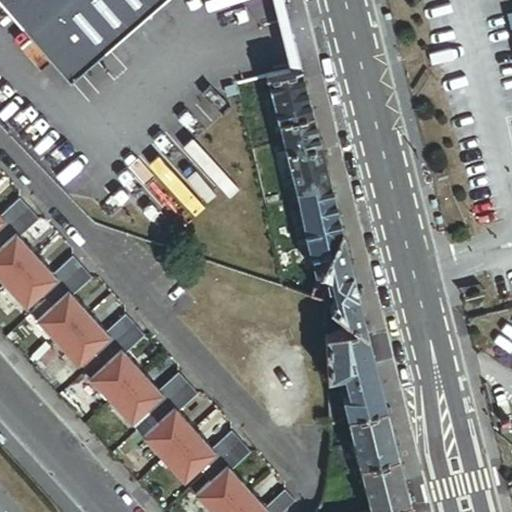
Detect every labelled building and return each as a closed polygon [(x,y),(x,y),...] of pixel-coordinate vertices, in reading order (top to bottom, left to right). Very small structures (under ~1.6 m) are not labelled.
[(3,0),(77,83),(170,0),(3,0)] [(314,115),(303,69),(268,78),(280,124),(314,115)] [(322,145),(314,115),(280,124),(287,154),(322,145)] [(331,181),(322,145),(287,154),(296,190),(331,181)] [(339,213),(331,181),(296,190),(304,223),(339,213)] [(4,221),(10,228),(31,209),(20,198),(0,216),(5,221),(4,221)] [(31,209),(10,228),(16,234),(17,234),(21,238),(41,220),(31,209)] [(343,228),(339,213),(304,223),(317,274),(324,272),(343,228)] [(0,236),(10,228),(4,221),(0,224),(0,236)] [(16,234),(10,228),(0,236),(0,248),(16,234)] [(369,334),(343,228),(324,272),(331,276),(332,278),(334,287),(337,299),(331,308),(341,315),(355,325),(369,334)] [(21,271),(37,256),(21,238),(17,234),(16,234),(0,248),(21,271)] [(0,280),(5,286),(21,271),(0,248),(0,280)] [(53,274),(37,256),(21,271),(41,293),(57,279),(58,279),(53,274)] [(57,279),(63,286),(83,267),(73,256),(53,274),(58,279),(57,279)] [(83,267),(63,286),(68,292),(69,292),(74,296),(94,278),(83,267)] [(41,293),(21,271),(5,286),(25,308),(41,293)] [(47,300),(63,286),(57,279),(41,293),(47,300)] [(68,292),(63,286),(47,300),(53,306),(68,292)] [(74,329),(90,314),(74,296),(69,292),(68,292),(53,306),(74,329)] [(331,308),(325,303),(326,321),(341,315),(331,308)] [(58,344),(74,329),(53,306),(37,321),(58,344)] [(106,332),(90,314),(74,329),(94,352),(110,338),(111,337),(106,332)] [(110,338),(116,344),(136,325),(126,314),(106,332),(111,337),(110,338)] [(136,325),(116,344),(121,350),(122,350),(127,355),(147,337),(136,325)] [(355,325),(326,334),(329,378),(347,374),(348,379),(379,372),(369,334),(355,325)] [(94,352),(74,329),(58,344),(78,366),(94,352)] [(100,358),(116,344),(110,338),(94,352),(100,358)] [(121,350),(116,344),(100,358),(106,364),(121,350)] [(126,387),(143,372),(127,355),(122,350),(121,350),(106,364),(126,387)] [(94,352),(78,366),(84,373),(100,358),(94,352)] [(100,358),(84,373),(90,379),(106,364),(100,358)] [(111,402),(126,387),(106,364),(90,379),(111,402)] [(159,391),(143,372),(126,387),(147,410),(162,396),(163,395),(159,391)] [(162,396),(169,402),(189,383),(180,372),(159,391),(163,395),(162,396)] [(387,406),(379,372),(348,379),(349,384),(351,390),(343,392),(343,393),(348,410),(349,416),(387,406)] [(189,383),(169,402),(174,409),(175,408),(179,412),(199,394),(189,383)] [(342,394),(343,393),(343,392),(351,390),(349,384),(340,386),(342,394)] [(147,410),(126,387),(111,402),(131,424),(147,410)] [(153,416),(169,402),(162,396),(147,410),(153,416)] [(174,409),(169,402),(153,416),(159,423),(174,409)] [(399,454),(387,406),(349,416),(350,418),(356,442),(361,464),(399,454)] [(180,445),(196,431),(179,412),(175,408),(174,409),(159,423),(180,445)] [(348,410),(331,408),(331,426),(350,418),(349,416),(348,410)] [(147,410),(131,424),(137,431),(153,416),(147,410)] [(153,416),(137,431),(143,437),(159,423),(153,416)] [(164,460),(180,445),(159,423),(143,437),(164,460)] [(216,454),(221,461),(242,442),(232,430),(212,448),(217,453),(216,454)] [(212,448),(196,431),(180,445),(200,468),(216,454),(217,453),(212,448)] [(242,442),(221,461),(227,466),(228,466),(232,470),(252,452),(242,442)] [(331,451),(329,475),(362,465),(361,464),(356,442),(331,451)] [(200,468),(180,445),(164,460),(184,483),(200,468)] [(206,475),(221,461),(216,454),(200,468),(206,475)] [(411,500),(399,454),(361,464),(362,465),(367,487),(369,495),(373,510),(411,500)] [(227,466),(221,461),(206,475),(211,480),(227,466)] [(232,503),(249,489),(232,470),(228,466),(227,466),(211,480),(232,503)] [(211,511),(222,511),(232,503),(211,480),(196,495),(211,511)] [(265,507),(249,489),(232,503),(240,511),(267,511),(268,511),(269,511),(265,507)] [(265,507),(269,511),(268,511),(282,511),(296,501),(285,489),(265,507)] [(413,511),(411,500),(373,510),(372,510),(372,511),(413,511)] [(240,511),(232,503),(222,511),(240,511)]
